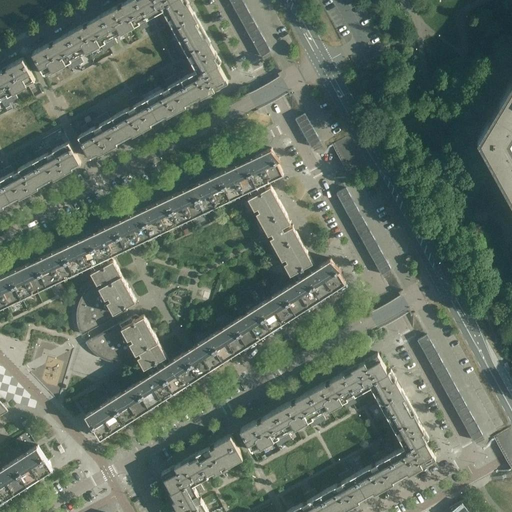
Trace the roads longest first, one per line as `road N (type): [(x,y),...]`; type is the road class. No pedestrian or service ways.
road 1 (residential): [(373,511),(469,455),(374,280)]
road 2 (tertiary): [(443,283),(323,65)]
road 3 (residential): [(131,167),(323,65)]
road 4 (residential): [(262,388),(443,283)]
road 5 (residential): [(262,388),(244,358),(374,280)]
road 6 (residential): [(131,167),(169,185),(290,126)]
road 7 (residential): [(128,462),(262,388)]
road 8 (residential): [(0,236),(131,167)]
road 9 (tertiary): [(511,411),(443,283)]
road 10 (residential): [(290,126),(222,0)]
road 11 (residential): [(374,280),(316,172)]
